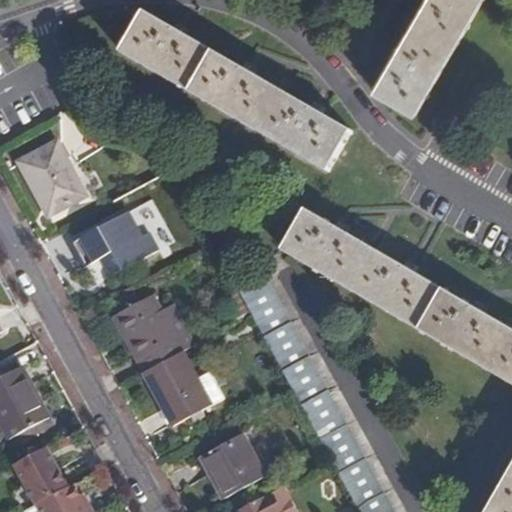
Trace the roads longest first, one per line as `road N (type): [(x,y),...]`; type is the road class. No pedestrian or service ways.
road 1 (residential): [(511,218),(389,142),(299,37),(218,0)]
road 2 (residential): [(159,511),(0,213)]
